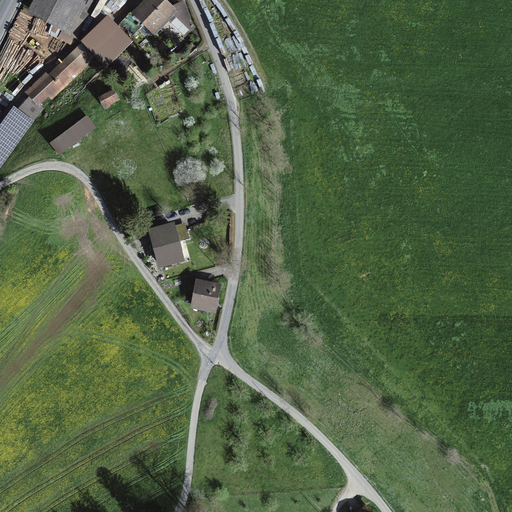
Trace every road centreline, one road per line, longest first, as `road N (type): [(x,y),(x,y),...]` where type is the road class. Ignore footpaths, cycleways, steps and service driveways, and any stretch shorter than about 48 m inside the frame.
road 1 (unclassified): [(190,0),(232,101),(238,141),(238,248),(214,355)]
road 2 (unclassified): [(0,186),(41,167),(76,172),(190,334),(214,355)]
road 3 (unclassified): [(214,355),(318,436),(382,511)]
road 4 (unclassified): [(214,355),(201,381),(178,511)]
